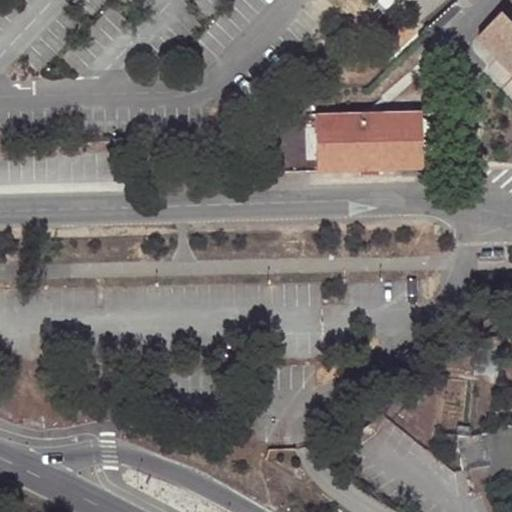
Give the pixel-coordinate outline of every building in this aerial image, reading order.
[(511,19),(505,12),(479,38),(480,40),(511,71),(511,19)] [(316,97),(316,117),(335,116),(335,97),(316,97)] [(422,169),(421,113),(335,116),(316,117),(317,171),(422,169)] [(511,450),(510,439),(507,439),(511,426),(481,433),(455,438),(455,441),(460,470),(468,469),(472,491),(475,490),(485,511),(495,511),(499,510),(489,488),(498,485),(496,477),(511,473),(511,450)] [(380,461),(371,473),(381,480),(389,470),(390,469),(380,461)] [(511,486),(511,473),(496,477),(498,485),(498,489),(511,486)]
